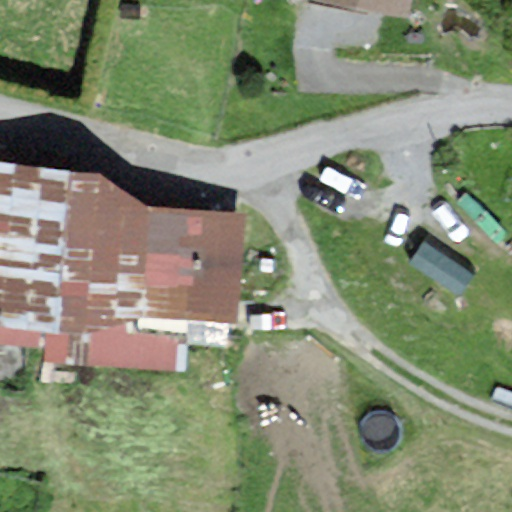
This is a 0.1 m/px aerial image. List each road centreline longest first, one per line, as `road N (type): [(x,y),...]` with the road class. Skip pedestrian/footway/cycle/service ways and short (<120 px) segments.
road 1 (residential): [(511,108),(395,123),(236,168),(0,115)]
road 2 (track): [(265,161),(321,302),(370,351),(511,427)]
